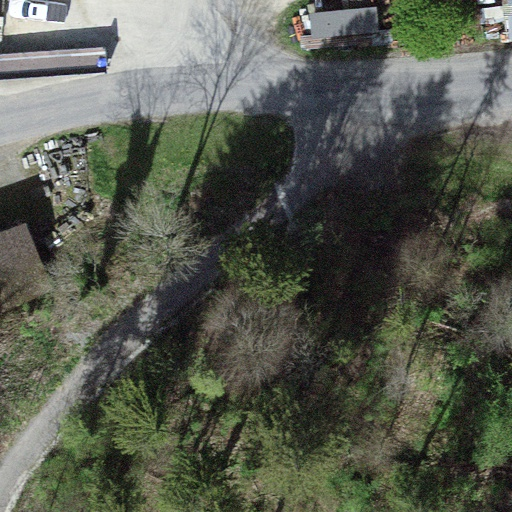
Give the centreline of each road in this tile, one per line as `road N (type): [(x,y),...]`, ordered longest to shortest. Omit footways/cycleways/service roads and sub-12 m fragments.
road 1 (track): [(9,511),(341,202),(358,124),(357,73)]
road 2 (residential): [(0,107),(151,81),(511,59)]
